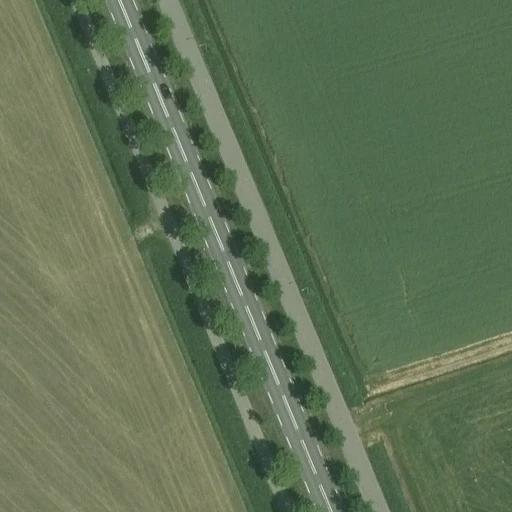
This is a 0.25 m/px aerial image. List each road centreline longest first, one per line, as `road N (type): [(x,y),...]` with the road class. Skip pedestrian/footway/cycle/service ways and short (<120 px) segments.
road 1 (unclassified): [(288,511),(76,0)]
road 2 (primary): [(330,511),(119,0)]
road 3 (unclassified): [(378,511),(167,0)]
